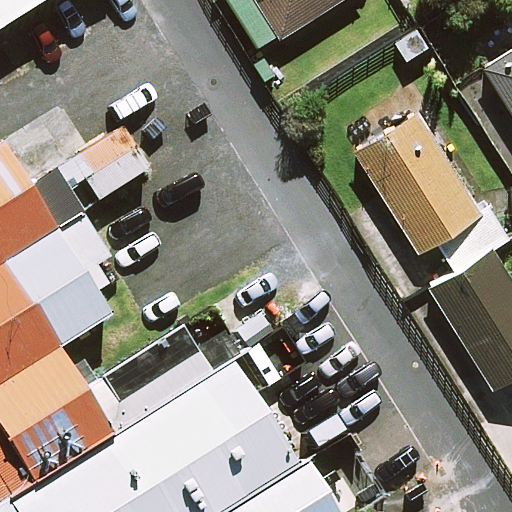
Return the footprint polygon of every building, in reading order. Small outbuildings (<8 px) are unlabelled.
[(0,0),(0,24),(39,0),(0,0)] [(334,0),(228,0),(258,47),(334,0)] [(511,46),(481,65),(511,114),(511,46)] [(476,209),(413,108),(351,146),(415,248),(434,236),(454,269),(427,286),(488,384),(511,368),(511,285),(487,245),(504,235),(484,203),(476,209)] [(142,170),(116,130),(67,163),(93,202),(142,170)] [(0,495),(2,499),(109,435),(78,389),(53,348),(104,316),(0,152),(0,495)] [(109,435),(2,499),(10,511),(216,511),(291,466),(224,360),(205,372),(176,327),(78,389),(109,435)] [(291,466),(216,511),(334,511),(302,458),(291,466)]
